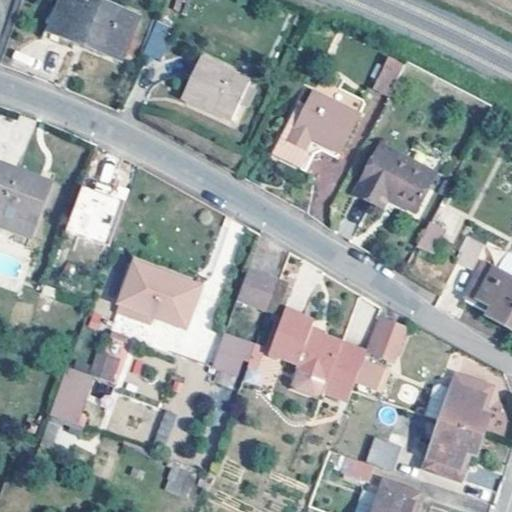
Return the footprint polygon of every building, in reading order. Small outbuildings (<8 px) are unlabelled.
[(138,19),(91,0),(63,0),(52,31),(123,59),(138,19)] [(146,55),(164,61),(175,29),(157,23),(146,55)] [(409,60),(391,52),(377,82),(394,90),(409,60)] [(254,81),(203,59),(186,99),(236,122),(254,81)] [(370,100),(323,78),(317,91),(311,88),(288,136),(292,145),(319,157),(326,141),(348,151),(370,100)] [(439,173),(385,144),(355,203),(382,218),(393,197),(419,211),(439,173)] [(55,181),(1,161),(0,163),(0,223),(35,237),(55,181)] [(106,245),(121,198),(80,185),(65,231),(106,245)] [(448,228),(435,221),(421,246),(435,254),(448,228)] [(486,246),(471,239),(460,260),(475,268),(486,246)] [(511,255),(509,253),(504,262),(501,261),(497,269),(511,277),(511,255)] [(205,284),(138,259),(123,300),(190,325),(205,284)] [(489,317),(507,327),(511,318),(511,277),(497,269),(486,264),(466,301),(490,315),(489,317)] [(281,278),(251,267),(240,298),(270,309),(281,278)] [(290,383),(292,388),(312,396),(317,394),(323,396),(325,390),(342,342),(315,333),(311,331),(313,321),(284,310),(270,352),(297,363),(290,383)] [(407,329),(379,317),(366,351),(395,361),(407,329)] [(258,342),(228,331),(215,365),(245,377),(258,342)] [(365,350),(342,342),(325,390),(348,399),(353,384),(362,361),(365,350)] [(102,348),(94,372),(97,373),(115,379),(123,356),(102,348)] [(387,370),(362,361),(353,384),(379,393),(387,370)] [(87,370),(69,363),(51,415),(79,425),(83,414),(73,410),(87,370)] [(97,373),(87,370),(73,410),(83,414),(97,373)] [(442,421),(485,436),(493,411),(483,407),(489,387),(457,376),(453,388),(441,384),(434,387),(425,415),(442,421)] [(154,441),(167,445),(176,415),(163,411),(154,441)] [(478,455),(485,436),(442,421),(426,469),(459,479),(468,452),(478,455)] [(401,443),(376,436),(368,460),(393,468),(401,443)] [(375,466),(348,456),(343,473),(371,482),(375,466)] [(169,467),(165,494),(191,497),(194,470),(169,467)] [(374,511),(411,511),(418,492),(385,481),(374,511)]
